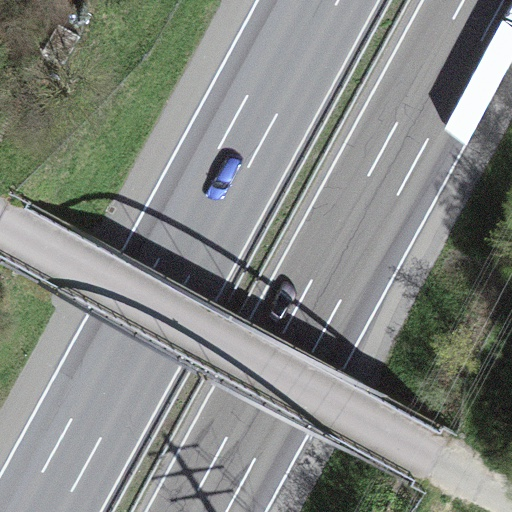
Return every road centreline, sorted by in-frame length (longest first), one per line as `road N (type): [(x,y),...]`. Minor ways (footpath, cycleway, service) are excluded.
road 1 (track): [(0,222),(511,505)]
road 2 (motorway): [(206,511),(484,0)]
road 3 (motorway): [(318,0),(41,511)]
